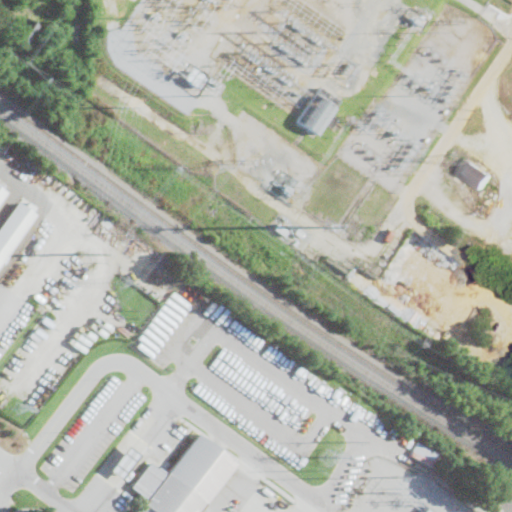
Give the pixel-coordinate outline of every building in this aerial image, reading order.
[(39,26),(24,48),(10,38),(25,16),(39,26)] [(315,135),(296,122),(320,87),(339,100),(315,135)] [(493,175),(485,188),(461,173),(469,160),(493,175)] [(0,225),(17,201),(25,207),(28,202),(36,208),(32,214),(35,215),(0,262),(0,225)] [(104,213),(98,221),(82,208),(87,201),(104,213)] [(286,231),(282,237),(272,229),(276,224),(286,231)] [(303,233),(299,238),(292,234),(296,228),(303,233)] [(149,463),(164,475),(197,433),(235,463),(196,511),(136,511),(146,500),(130,487),(149,463)] [(139,455),(121,479),(109,470),(128,446),(139,455)]
